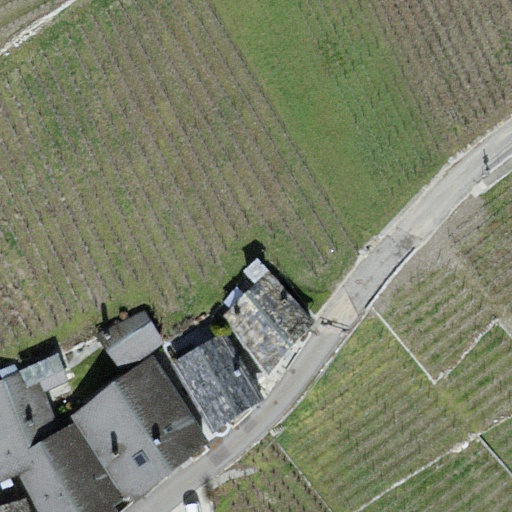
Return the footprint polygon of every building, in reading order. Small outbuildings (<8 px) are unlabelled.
[(268,270),(220,316),(268,365),(315,319),(268,270)] [(145,308),(100,334),(121,369),(166,343),(145,308)] [(224,329),(171,361),(213,429),(266,397),(224,329)] [(152,356),(69,416),(73,422),(126,495),(130,501),(214,441),(152,356)] [(27,447),(59,429),(40,380),(26,385),(19,371),(0,379),(0,480),(18,472),(37,465),(27,447)] [(126,495),(73,422),(59,429),(27,447),(37,465),(18,472),(38,511),(117,511),(113,504),(126,495)] [(31,511),(26,496),(0,503),(0,511),(31,511)]
